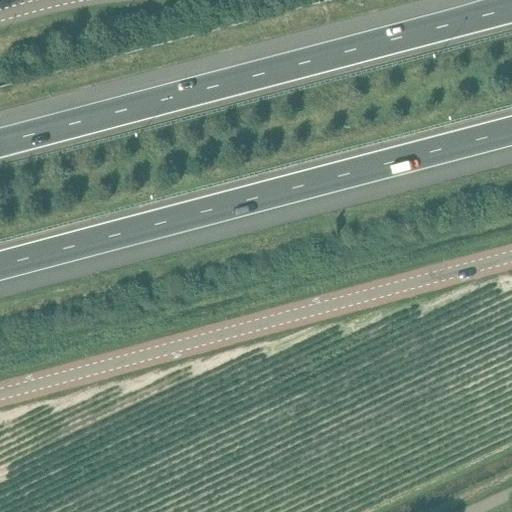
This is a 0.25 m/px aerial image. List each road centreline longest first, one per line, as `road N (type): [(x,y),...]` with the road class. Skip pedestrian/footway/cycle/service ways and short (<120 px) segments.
road 1 (unclassified): [(511,259),(0,398)]
road 2 (motorway): [(0,266),(511,131)]
road 3 (motorway): [(511,10),(0,143)]
